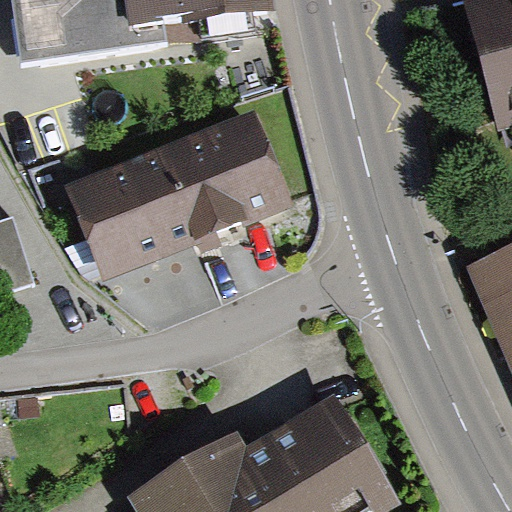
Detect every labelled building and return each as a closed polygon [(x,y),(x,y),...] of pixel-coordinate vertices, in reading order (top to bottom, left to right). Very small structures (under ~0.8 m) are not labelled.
[(276,19),(273,0),(12,0),(23,71),(170,49),(167,30),(181,28),(182,33),(276,19)] [(511,0),(495,0),(463,9),(500,142),(511,139),(511,0)] [(295,213),(254,116),(64,195),(104,292),(295,213)] [(0,289),(3,298),(36,287),(15,221),(0,225),(0,289)] [(511,253),(463,275),(511,386),(511,253)] [(401,511),(336,405),(248,459),(238,444),(130,510),(131,511),(401,511)]
